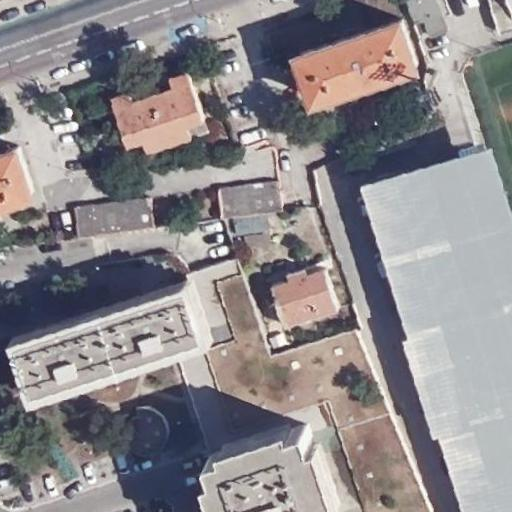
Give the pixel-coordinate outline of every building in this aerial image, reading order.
[(406,0),(414,21),(425,18),(432,34),(449,28),(439,0),(406,0)] [(511,0),(491,0),(501,32),(511,28),(511,0)] [(351,34),(300,53),(318,101),(364,85),(419,65),(401,16),(351,34)] [(190,69),(168,75),(172,85),(134,98),(131,87),(112,94),(127,141),(142,136),(145,145),(190,131),(188,122),(204,116),(190,69)] [(0,147),(0,199),(33,188),(18,142),(0,147)] [(366,184),(470,511),(511,511),(511,231),(485,147),(366,184)] [(223,216),(226,218),(288,207),(283,177),(218,186),(223,216)] [(81,234),(154,226),(148,195),(76,203),(81,234)] [(327,265),(274,282),(288,325),(340,308),(327,265)] [(65,327),(28,339),(43,388),(213,336),(197,287),(141,304),(65,327)] [(161,416),(153,414),(146,415),(140,418),(134,424),(130,431),(130,439),(131,446),(136,453),(142,458),(149,460),(157,460),(165,457),(170,452),(174,446),(175,439),(175,432),(172,425),(167,420),(161,416)] [(335,511),(312,430),(213,459),(227,508),(228,511),(335,511)]
